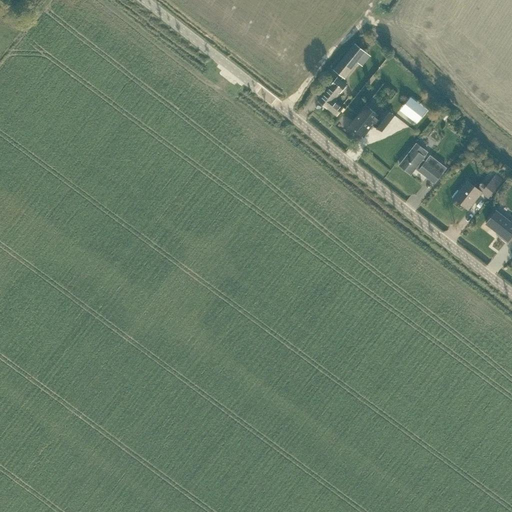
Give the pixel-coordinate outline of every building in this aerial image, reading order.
[(354,44),(346,54),(333,70),(345,79),(365,53),(354,44)] [(329,88),(329,87),(317,102),(327,109),(337,117),(343,108),(334,101),(338,95),(346,85),(337,78),(329,88)] [(366,106),(360,114),(350,127),(362,137),(372,125),(381,132),(394,116),(384,108),(378,116),(366,106)] [(442,108),(437,113),(444,119),(448,114),(442,108)] [(418,171),(434,183),(441,174),(446,168),(430,155),(425,162),(422,160),(427,153),(416,144),(399,166),(410,175),(417,166),(420,169),(418,171)] [(481,184),(477,189),(467,181),(453,198),(468,210),(483,190),(490,196),(502,180),(495,175),(485,187),(481,184)] [(486,224),(496,232),(495,233),(507,243),(510,240),(511,241),(511,221),(510,223),(496,211),(486,224)]
